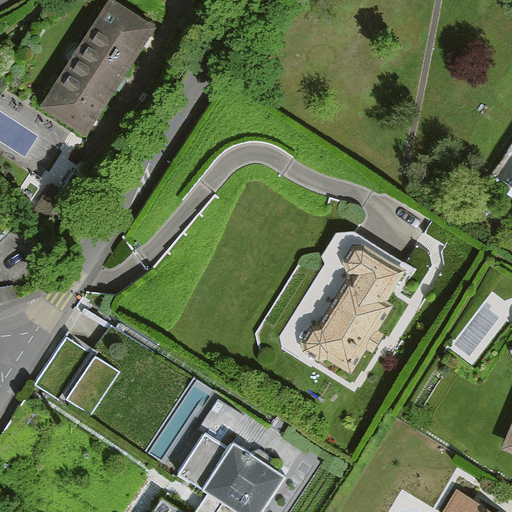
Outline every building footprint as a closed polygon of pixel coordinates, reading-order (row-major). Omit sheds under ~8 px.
[(114,1),(44,107),(85,134),(155,27),(114,1)] [(511,150),(495,176),(511,187),(511,150)] [(355,238),(346,238),(339,252),(342,262),(351,267),(346,277),(342,275),(315,321),(307,323),(299,336),(301,346),(315,355),(324,353),(348,369),(363,342),(370,347),(379,331),(372,326),(385,301),(379,296),(397,266),(355,238)] [(35,383),(60,399),(91,352),(66,336),(35,383)] [(95,353),(66,395),(92,413),(121,371),(95,353)] [(26,398),(0,433),(0,469),(10,477),(53,418),(26,398)] [(511,419),(503,443),(511,446),(511,419)] [(203,428),(177,467),(243,511),(260,511),(287,472),(231,434),(225,442),(203,428)] [(493,511),(456,490),(443,511),(493,511)] [(188,511),(161,493),(148,511),(188,511)]
